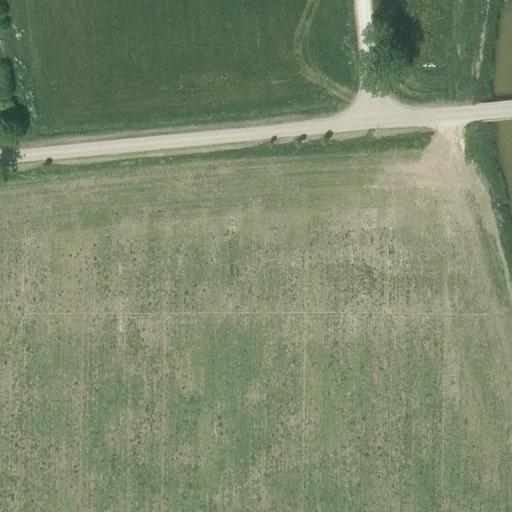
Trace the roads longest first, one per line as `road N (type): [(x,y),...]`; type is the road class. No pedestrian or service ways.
road 1 (unclassified): [(370,122),(0,154)]
road 2 (unclassified): [(370,122),(511,110)]
road 3 (unclassified): [(370,122),(361,0)]
